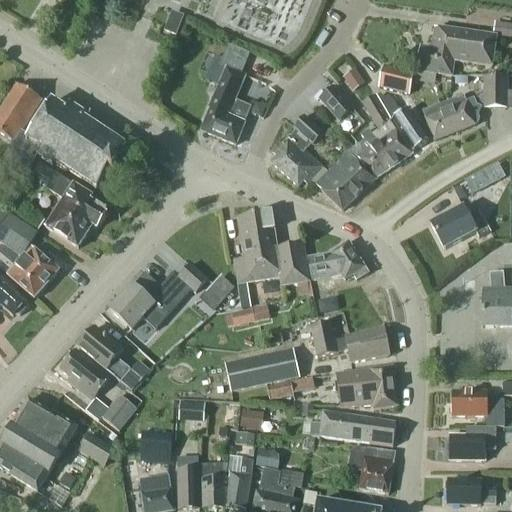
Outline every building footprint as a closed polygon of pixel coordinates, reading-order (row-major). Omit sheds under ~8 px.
[(164,33),(175,37),(181,22),(170,18),(164,33)] [(417,74),(451,79),(454,64),(491,68),(496,39),(435,30),(431,51),(420,49),(417,74)] [(240,77),(249,55),(227,46),(218,68),(225,70),(208,111),(209,112),(201,133),(235,147),(244,126),(243,125),(250,110),(233,103),(243,78),(240,77)] [(407,97),(412,75),(384,69),(379,90),(407,97)] [(364,85),(355,72),(345,79),(354,92),(364,85)] [(463,97),(422,113),(434,143),(474,127),(474,126),(477,125),(479,121),(476,113),(477,109),(506,110),(507,78),(484,78),(483,97),(466,104),(463,97)] [(65,113),(51,104),(44,115),(41,114),(31,129),(34,130),(28,139),(21,134),(41,103),(34,98),(37,93),(27,86),(23,91),(16,87),(0,111),(0,135),(14,145),(4,159),(26,173),(36,157),(51,167),(54,163),(96,191),(103,181),(108,184),(112,178),(113,179),(114,177),(119,170),(120,168),(119,167),(123,162),(118,158),(124,148),(82,120),(84,117),(69,107),(65,113)] [(352,110),(332,89),(319,102),(339,123),(352,110)] [(379,131),(373,136),(393,169),(411,156),(373,96),(362,105),(379,131)] [(393,121),(413,154),(429,143),(408,111),(400,116),(392,102),(376,99),(391,122),(393,121)] [(304,154),(310,146),(312,148),(323,136),(303,118),(293,130),(295,133),(290,139),(289,138),(272,157),(276,160),(271,165),(298,190),(303,184),(306,187),(322,170),(304,154)] [(353,150),(349,155),(374,182),(393,169),(373,136),(372,136),(369,132),(361,138),(365,142),(354,151),(353,150)] [(374,182),(349,155),(330,173),(331,174),(317,187),(342,214),(374,182)] [(55,176),(55,177),(39,166),(30,178),(47,190),(46,192),(63,202),(45,230),(77,251),(92,228),(96,231),(107,215),(89,203),(92,199),(73,187),(72,187),(55,176)] [(503,179),(497,169),(466,185),(471,196),(503,179)] [(499,217),(511,217),(511,208),(499,208),(499,217)] [(430,227),(443,252),(476,235),(479,241),(490,235),(478,213),(467,218),(462,209),(430,227)] [(23,211),(16,223),(36,236),(43,224),(23,211)] [(36,236),(16,223),(0,212),(0,247),(20,261),(36,236)] [(276,251),(270,215),(237,221),(243,260),(233,262),(237,286),(278,280),(280,289),(298,286),(300,297),(308,296),(306,284),(308,284),(302,247),(276,251)] [(330,260),(307,266),(311,284),(340,276),(344,282),(352,277),(356,283),(367,276),(348,245),(329,257),(330,260)] [(59,274),(32,250),(7,278),(34,302),(59,274)] [(190,293),(194,296),(207,282),(190,267),(177,281),(172,276),(160,290),(145,276),(133,289),(132,288),(109,313),(131,333),(142,320),(155,332),(190,293)] [(511,330),(511,292),(504,293),(502,274),(489,275),(491,292),(481,293),(481,330),(511,330)] [(0,310),(1,309),(13,319),(14,318),(19,318),(24,312),(24,307),(25,306),(10,291),(9,286),(0,277),(0,310)] [(223,301),(232,291),(220,280),(210,290),(223,301)] [(369,303),(359,287),(344,297),(353,313),(369,303)] [(317,301),(320,315),(338,311),(336,303),(329,298),(317,301)] [(232,317),(234,328),(253,324),(251,311),(231,315),(232,317)] [(226,329),(234,328),(232,317),(224,318),(226,329)] [(316,360),(336,356),(336,355),(348,353),(350,365),(387,358),(389,356),(383,329),(344,340),(345,341),(333,343),(329,325),(310,329),(316,360)] [(94,330),(77,351),(120,386),(130,373),(115,361),(121,353),(94,330)] [(75,353),(59,372),(69,380),(66,383),(91,404),(110,381),(75,353)] [(223,368),(229,396),(299,381),(293,353),(223,368)] [(392,369),(335,377),(340,410),(373,407),(373,411),(397,408),(392,369)] [(292,385),(267,390),(269,403),(294,397),(292,385)] [(502,399),(511,399),(511,386),(502,386),(502,399)] [(101,421),(118,434),(142,404),(125,391),(101,421)] [(451,394),(451,420),(486,420),(486,430),(503,430),(503,402),(487,402),(487,394),(451,394)] [(180,401),(179,415),(204,417),(205,403),(180,401)] [(0,447),(0,470),(37,494),(74,428),(59,419),(58,420),(27,402),(0,447)] [(302,406),(301,418),(313,419),(314,406),(302,406)] [(240,429),(255,430),(256,416),(242,414),(240,429)] [(323,415),(319,439),(369,446),(368,446),(392,449),(396,426),(323,415)] [(449,464),(484,464),(484,453),(495,453),(495,431),(465,430),(465,438),(449,438),(449,464)] [(254,436),(237,434),(235,446),(253,448),(254,436)] [(169,466),(171,438),(142,435),(139,463),(135,463),(137,473),(151,470),(152,465),(169,466)] [(89,437),(79,454),(103,469),(113,452),(89,437)] [(278,470),(279,461),(269,451),(258,449),(255,465),(278,470)] [(358,492),(388,497),(395,455),(365,450),(358,492)] [(176,461),(177,473),(177,511),(178,511),(199,511),(197,473),(197,460),(176,461)] [(126,479),(137,477),(137,473),(135,463),(135,461),(123,463),(126,479)] [(240,511),(245,511),(253,463),(242,461),(239,477),(229,475),(225,510),(240,511)] [(202,511),(225,510),(224,480),(222,481),(221,470),(201,471),(202,511)] [(327,470),(321,476),(331,486),(337,480),(327,470)] [(251,511),(297,511),(299,504),(291,502),(293,493),(277,489),(279,475),(264,472),(258,495),(256,494),(251,511)] [(282,475),(280,487),(300,490),(301,478),(282,475)] [(143,511),(173,511),(168,477),(139,482),(143,511)] [(481,490),(481,483),(447,482),(446,507),(480,508),(480,507),(495,507),(495,500),(496,490),(481,490)] [(304,493),(302,506),(314,508),(316,495),(304,493)]
